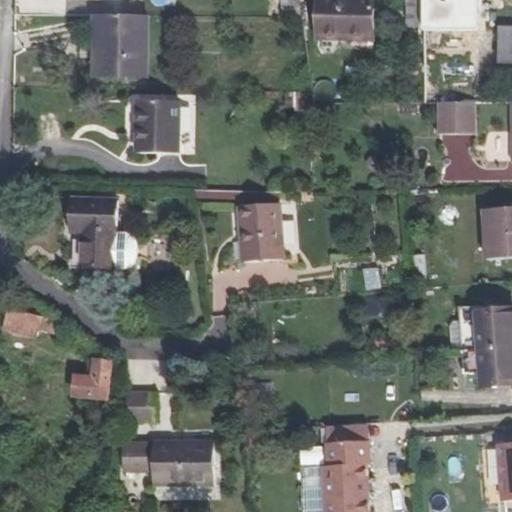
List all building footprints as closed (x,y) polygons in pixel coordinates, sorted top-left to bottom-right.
[(282,0),(284,17),(303,18),(300,0),(282,0)] [(374,34),(374,0),(318,0),(318,40),(338,40),(338,34),(374,34)] [(407,0),(408,28),(424,28),(423,0),(407,0)] [(479,0),(423,0),(424,28),(425,34),(479,34),(479,0)] [(147,16),(101,16),(100,60),(98,60),(97,79),(147,80),(147,16)] [(511,27),(500,28),(499,62),(511,62),(511,27)] [(312,94),(286,93),(287,109),(298,109),(297,129),(313,129),(312,94)] [(139,102),(138,137),(142,137),(141,154),(181,155),(182,102),(139,102)] [(476,136),(476,103),(440,103),(440,136),(476,136)] [(511,138),(498,138),(498,161),(511,161),(511,138)] [(119,201),(74,199),(73,234),(83,234),(83,269),(117,270),(119,201)] [(281,204),(241,207),(244,264),(285,260),(281,204)] [(511,208),(484,210),(487,261),(511,259),(511,208)] [(364,268),(365,290),(382,289),(380,267),(364,268)] [(67,323),(9,309),(3,330),(37,339),(39,329),(63,335),(67,323)] [(511,309),(478,312),(484,388),(511,385),(511,309)] [(107,400),(112,363),(97,361),(95,378),(77,376),(75,396),(107,400)] [(157,393),(127,393),(127,424),(158,424),(157,393)] [(215,443),(154,443),(124,442),(124,474),(154,474),(154,487),(215,486),(215,443)] [(372,466),(371,442),(328,444),(329,467),(325,467),(327,511),(371,511),(369,466),(372,466)] [(511,444),(500,445),(504,503),(511,502),(511,444)] [(305,448),(307,511),(325,511),(323,447),(305,448)]
